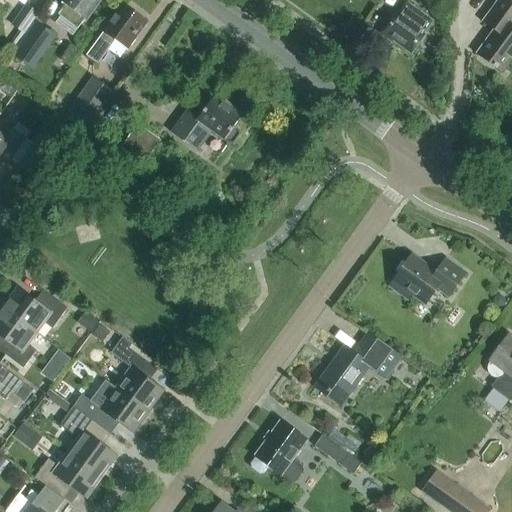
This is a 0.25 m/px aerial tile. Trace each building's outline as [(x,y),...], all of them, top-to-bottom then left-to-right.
[(58,16),(77,29),(84,20),(86,21),(100,0),(66,0),(63,4),(65,5),(58,16)] [(502,74),(511,59),(511,4),(506,0),(498,0),(482,22),(494,31),(476,55),(502,74)] [(422,36),(432,23),(405,3),(388,27),(387,26),(381,34),(392,42),(393,40),(410,52),(422,36)] [(23,35),(38,14),(27,6),(25,4),(11,25),(23,35)] [(97,64),(101,59),(114,41),(126,49),(128,46),(131,47),(135,41),(133,38),(145,23),(123,7),(87,57),(97,64)] [(32,70),(55,38),(36,25),(13,57),(32,70)] [(72,109),(65,118),(86,132),(113,93),(93,79),(77,101),(72,109)] [(214,98),(199,119),(187,110),(170,134),(197,153),(212,132),(227,143),(233,145),(239,136),(237,131),(234,129),(241,118),(240,117),(242,115),(224,102),(222,104),(214,98)] [(0,156),(1,156),(7,160),(29,130),(18,122),(6,138),(0,133),(0,156)] [(147,162),(159,145),(135,129),(124,146),(147,162)] [(464,277),(443,262),(435,274),(411,256),(388,288),(407,302),(413,295),(426,305),(437,289),(449,297),(464,277)] [(3,309),(36,333),(43,323),(52,330),(67,309),(43,291),(35,302),(18,290),(3,309)] [(27,345),(36,333),(3,309),(0,313),(0,337),(6,341),(0,349),(0,352),(23,369),(36,352),(27,345)] [(385,379),(400,358),(368,335),(353,355),(344,348),(315,389),(340,407),(369,367),(385,379)] [(489,361),(491,363),(489,365),(489,367),(489,369),(490,372),(491,374),(492,375),(494,376),(497,377),(499,377),(501,376),(503,375),(505,373),(511,378),(511,338),(508,335),(489,361)] [(122,338),(111,353),(131,368),(130,368),(115,389),(148,413),(164,392),(149,381),(142,376),(150,364),(153,361),(151,359),(122,338)] [(0,397),(5,401),(10,393),(24,403),(33,391),(0,366),(0,397)] [(103,430),(112,419),(133,434),(148,413),(115,389),(105,382),(90,402),(80,395),(72,407),(103,430)] [(117,457),(102,446),(95,441),(103,430),(72,407),(58,426),(78,440),(68,454),(101,478),(117,457)] [(281,422),(255,457),(256,458),(251,465),(252,469),(260,475),(264,474),(268,467),(281,476),(281,475),(291,482),(295,482),(303,472),(302,468),(292,461),(306,441),(281,422)] [(23,424),(13,437),(26,447),(32,451),(42,438),(36,434),(23,424)] [(363,462),(352,454),(324,434),(314,447),(353,476),(363,462)] [(48,460),(34,479),(56,495),(63,500),(71,488),(86,499),(101,478),(68,454),(59,467),(58,467),(48,460)] [(488,511),(490,511),(437,470),(422,491),(450,511),(488,511)] [(56,511),(64,502),(45,488),(39,496),(31,491),(26,499),(19,494),(5,511),(56,511)]
